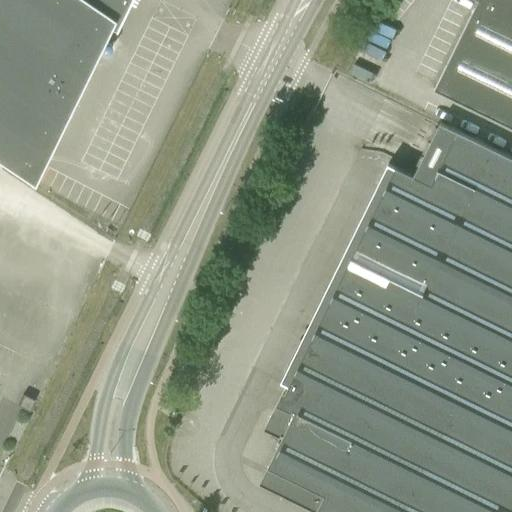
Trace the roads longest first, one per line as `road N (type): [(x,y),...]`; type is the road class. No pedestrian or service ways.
road 1 (tertiary): [(106,485),(118,395),(309,0)]
road 2 (unknown): [(441,0),(415,40),(413,78),(430,97),(511,138)]
